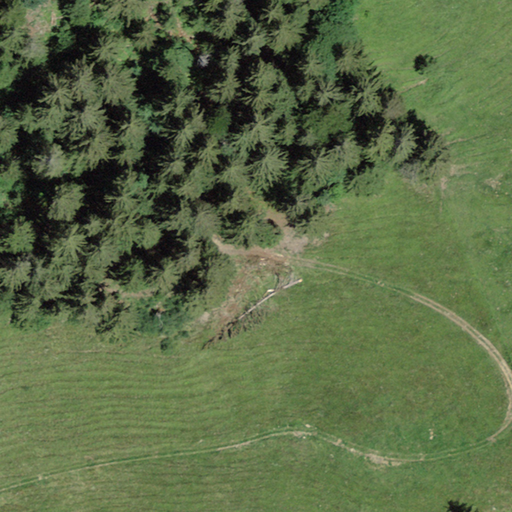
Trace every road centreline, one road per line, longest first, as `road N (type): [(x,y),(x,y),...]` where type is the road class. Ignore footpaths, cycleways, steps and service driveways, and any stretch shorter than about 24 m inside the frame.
road 1 (track): [(0,117),(80,181),(155,218),(233,249),(328,267),(410,296),(479,332),(511,382)]
road 2 (track): [(511,424),(470,453),(395,460),(319,429),(287,425),(204,450),(88,464),(0,488)]
